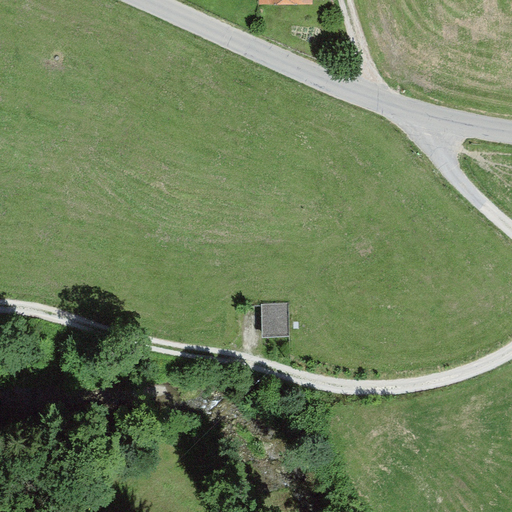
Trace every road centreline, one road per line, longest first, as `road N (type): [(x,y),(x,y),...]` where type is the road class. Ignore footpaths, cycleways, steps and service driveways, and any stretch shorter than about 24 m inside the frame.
road 1 (track): [(0,304),(246,365),(370,385),(431,381),(511,350)]
road 2 (unclassified): [(511,132),(360,94),(147,0)]
road 3 (track): [(511,228),(454,174),(436,119)]
